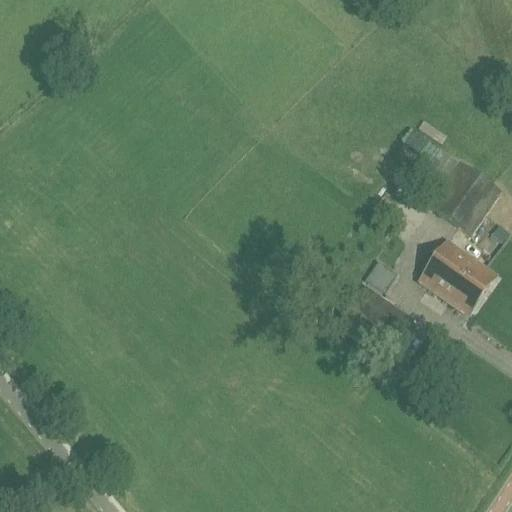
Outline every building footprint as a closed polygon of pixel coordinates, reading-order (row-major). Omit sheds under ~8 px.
[(471,239),(500,196),(458,166),(428,209),(471,239)] [(500,247),(507,237),(496,229),(488,239),(500,247)] [(467,318),(494,279),(446,245),(419,284),(467,318)] [(380,298),(395,276),(376,263),(361,285),(380,298)] [(344,318),(334,331),(368,355),(378,341),(388,348),(408,320),(363,290),(344,318)]
